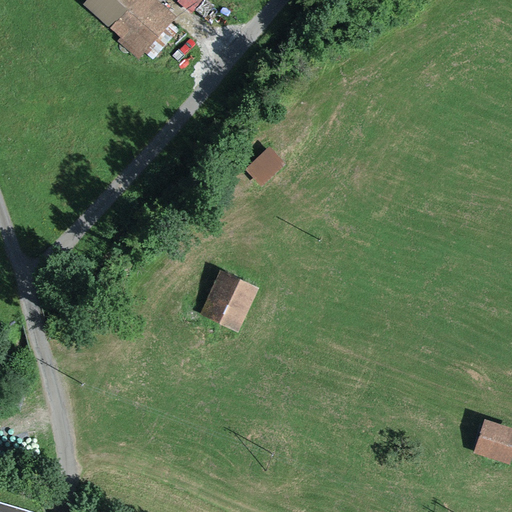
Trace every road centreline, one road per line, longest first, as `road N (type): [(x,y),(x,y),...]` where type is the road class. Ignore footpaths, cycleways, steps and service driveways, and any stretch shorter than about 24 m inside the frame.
road 1 (residential): [(25,289),(281,0)]
road 2 (unclassified): [(25,289),(66,436),(59,511)]
